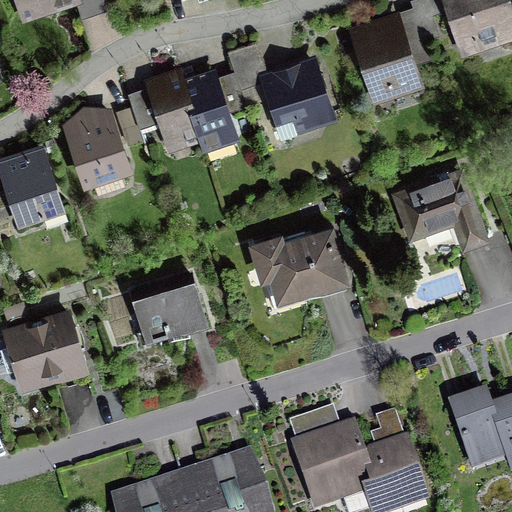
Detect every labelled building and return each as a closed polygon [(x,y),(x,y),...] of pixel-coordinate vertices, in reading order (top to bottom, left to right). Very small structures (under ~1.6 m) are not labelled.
[(79,0),(14,0),(23,25),(82,7),(79,0)] [(511,0),(457,0),(475,55),(511,43),(511,0)] [(401,15),(351,32),(377,108),(427,91),(401,15)] [(317,57),(259,76),(277,130),(294,124),(299,140),(340,127),(317,57)] [(218,71),(184,82),(204,148),(207,158),(241,147),(218,71)] [(169,159),(204,148),(184,82),(181,73),(146,84),(169,159)] [(134,178),(112,113),(83,109),(63,128),(84,193),(134,178)] [(43,149),(0,163),(0,173),(19,231),(66,216),(43,149)] [(468,175),(395,199),(411,247),(457,231),(465,254),(491,246),(468,175)] [(284,238),(249,248),(261,289),(271,286),(278,309),(351,288),(334,231),(286,246),(284,238)] [(196,284),(134,301),(146,346),(209,329),(196,284)] [(70,312),(3,332),(21,395),(89,375),(70,312)] [(469,469),(507,457),(490,404),(484,386),(447,398),(469,469)] [(511,396),(490,404),(507,457),(511,472),(511,471),(511,396)] [(374,486),(363,453),(352,423),(340,427),(334,408),(290,424),(297,442),(289,445),(312,508),(360,491),(374,486)] [(374,486),(360,491),(368,511),(413,511),(432,505),(398,409),(377,416),(387,445),(363,453),(374,486)] [(270,511),(252,457),(185,479),(195,511),(270,511)] [(195,511),(185,479),(114,503),(117,511),(195,511)]
